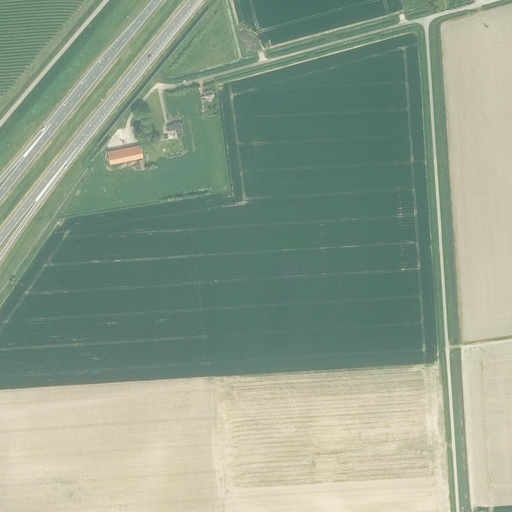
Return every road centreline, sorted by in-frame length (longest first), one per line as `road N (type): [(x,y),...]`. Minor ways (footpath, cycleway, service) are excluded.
road 1 (unclassified): [(457,511),(425,19)]
road 2 (unclassified): [(128,121),(153,87),(425,19)]
road 3 (trunk): [(75,144),(194,0)]
road 4 (unclassified): [(0,124),(106,0)]
road 5 (trunk): [(157,0),(54,124)]
road 6 (trunk): [(0,257),(75,144)]
road 7 (trunk): [(0,238),(75,144)]
